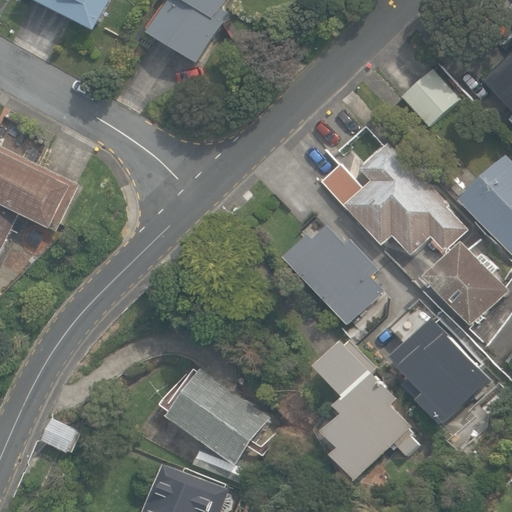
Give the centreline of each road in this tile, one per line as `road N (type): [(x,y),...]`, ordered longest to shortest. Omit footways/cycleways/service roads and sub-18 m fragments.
road 1 (residential): [(205,190),(63,344),(0,466)]
road 2 (residential): [(409,0),(205,190)]
road 3 (residential): [(0,67),(205,190)]
